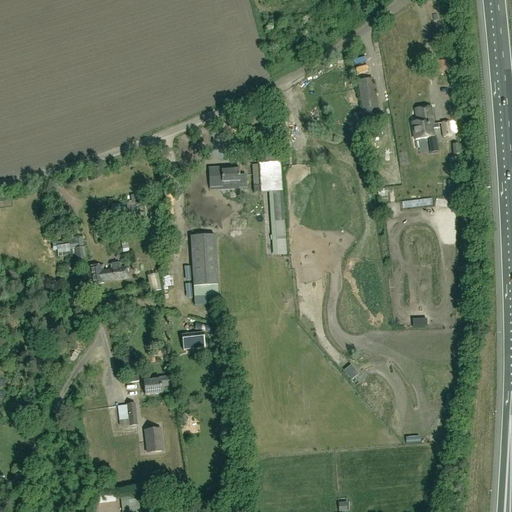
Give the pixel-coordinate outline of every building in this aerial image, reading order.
[(372,79),(357,82),(363,118),(379,115),(372,79)] [(436,137),(434,138),(433,130),(439,129),(438,124),(432,125),(430,108),(415,110),(417,124),(413,124),(415,140),(428,138),(429,147),(437,146),(436,137)] [(357,112),(349,113),(351,126),(350,126),(352,140),(361,138),(357,112)] [(257,128),(268,122),(264,113),(252,118),(257,128)] [(455,121),(449,122),(440,124),(443,138),(451,136),(451,134),(452,134),(453,141),(457,141),(456,133),(457,133),(455,121)] [(264,154),(265,164),(258,164),(260,186),(253,187),(253,194),(270,193),(272,222),(274,222),(277,256),(286,255),(284,221),(282,192),(279,153),(264,154)] [(246,175),(238,175),(238,167),(208,168),(209,189),(223,188),(222,185),(229,185),(229,183),(237,182),(237,190),(247,189),(246,175)] [(459,201),(459,183),(448,183),(448,201),(459,201)] [(127,204),(110,206),(111,216),(127,214),(128,216),(136,215),(136,209),(136,207),(128,208),(127,204)] [(86,259),(82,237),(73,239),(72,235),(61,237),(65,256),(73,255),(75,261),(86,259)] [(190,237),(193,287),(218,286),(215,236),(190,237)] [(109,264),(110,270),(103,271),(102,266),(87,268),(89,285),(104,283),(104,282),(129,278),(128,267),(121,268),(120,263),(109,264)] [(182,333),(184,348),(206,346),(204,330),(182,333)] [(150,379),(150,381),(143,382),(144,396),(161,394),(161,388),(174,386),(173,376),(150,379)] [(119,421),(128,420),(129,427),(138,426),(135,404),(126,405),(126,406),(117,407),(119,421)] [(160,430),(144,431),(147,453),(163,452),(160,430)]
